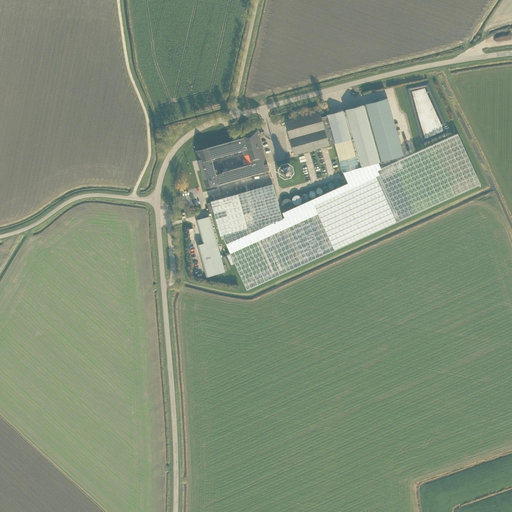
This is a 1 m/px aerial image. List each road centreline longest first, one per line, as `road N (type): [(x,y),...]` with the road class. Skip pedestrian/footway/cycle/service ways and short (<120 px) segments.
road 1 (tertiary): [(175,511),(156,202)]
road 2 (tertiary): [(233,115),(511,53)]
road 3 (track): [(132,198),(149,139),(118,0)]
road 4 (unclassified): [(156,202),(83,195),(0,236)]
road 5 (tertiary): [(156,202),(163,169),(183,140),(233,115)]
